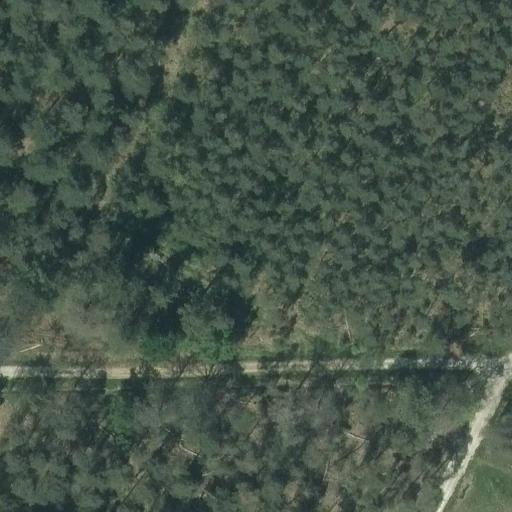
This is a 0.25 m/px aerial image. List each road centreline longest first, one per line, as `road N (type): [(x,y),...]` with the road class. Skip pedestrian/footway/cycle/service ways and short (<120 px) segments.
road 1 (track): [(347,365),(0,158)]
road 2 (track): [(0,371),(347,365)]
road 3 (track): [(434,511),(508,362)]
road 4 (track): [(347,365),(508,362)]
